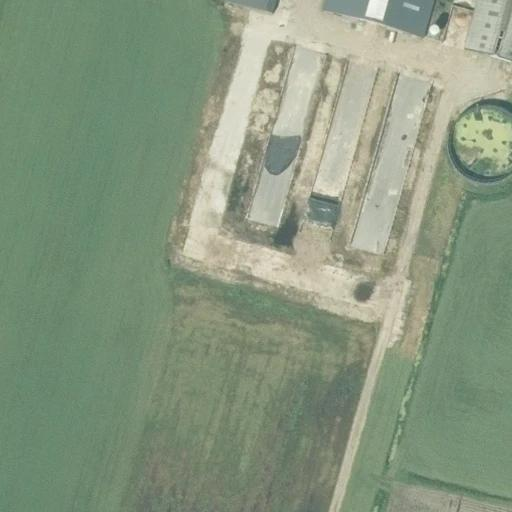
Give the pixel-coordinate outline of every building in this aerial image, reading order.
[(421,39),(431,0),(325,0),(322,12),(421,39)] [(511,0),(478,0),(475,12),(464,51),(511,64),(511,0)] [(234,148),(250,74),(230,70),(219,119),(221,119),(215,144),(234,148)] [(389,218),(422,90),(394,83),(369,185),(382,188),(378,202),(374,201),(370,214),(389,218)] [(511,113),(468,113),(467,166),(511,167),(511,113)] [(180,254),(280,282),(286,262),(186,234),(180,254)]
